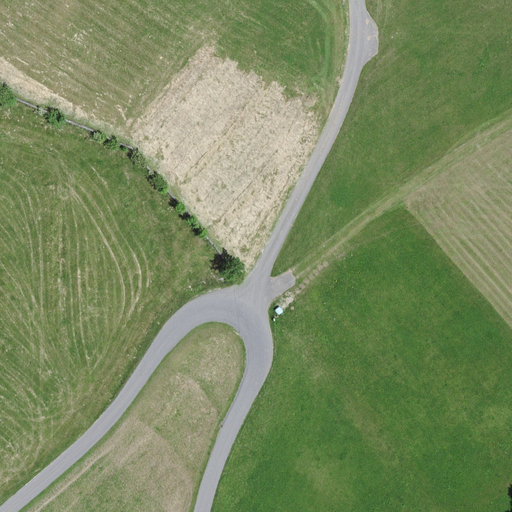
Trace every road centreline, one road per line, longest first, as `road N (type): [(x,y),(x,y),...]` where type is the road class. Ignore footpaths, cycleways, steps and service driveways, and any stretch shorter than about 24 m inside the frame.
road 1 (unclassified): [(242,312),(344,97),(361,40),(355,0)]
road 2 (unclassified): [(4,511),(125,399),(176,329),(221,307),(242,312)]
road 3 (unclassified): [(201,511),(262,358),(242,312)]
